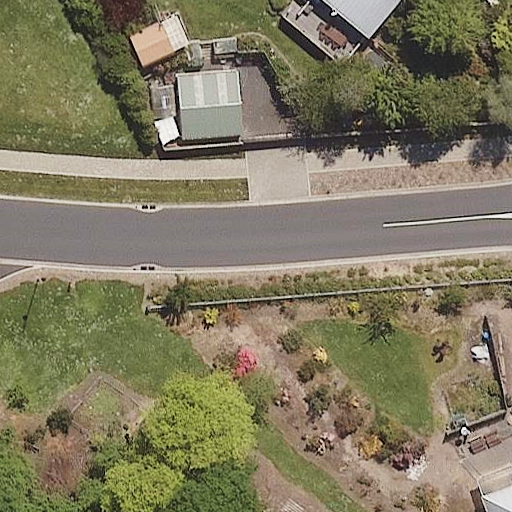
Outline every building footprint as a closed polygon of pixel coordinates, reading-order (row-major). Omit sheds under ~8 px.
[(339,67),(394,0),(289,0),(277,15),(339,67)] [(187,42),(176,13),(128,31),(140,60),(187,42)] [(236,70),(176,74),(177,82),(150,84),(152,117),(179,115),(180,135),(241,130),(236,70)] [(409,293),(410,320),(465,318),(464,291),(409,293)] [(449,417),(457,433),(507,408),(488,369),(444,391),(456,414),(449,417)] [(511,511),(511,462),(474,477),(487,511),(511,511)]
